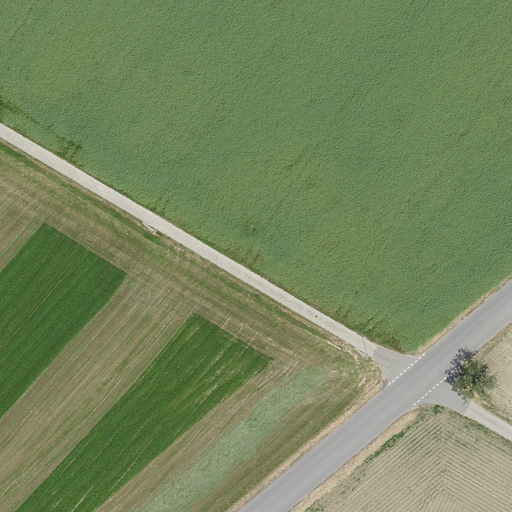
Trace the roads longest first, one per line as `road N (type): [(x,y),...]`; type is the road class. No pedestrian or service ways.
road 1 (track): [(0,130),(511,433)]
road 2 (tertiary): [(271,511),(511,308)]
